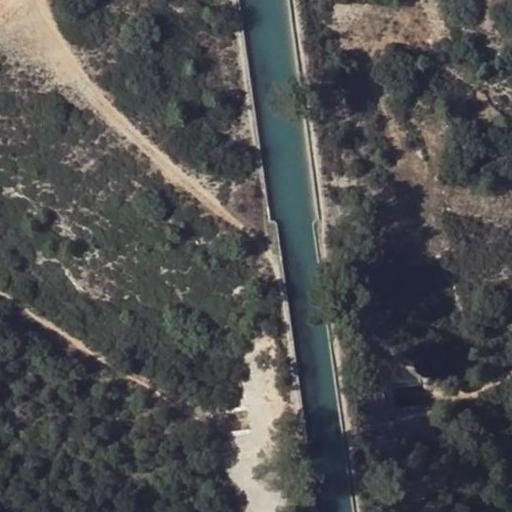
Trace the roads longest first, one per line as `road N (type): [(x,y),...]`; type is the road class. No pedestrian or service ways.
road 1 (track): [(40,0),(50,55),(276,263)]
road 2 (track): [(511,373),(464,396),(436,393),(348,310)]
